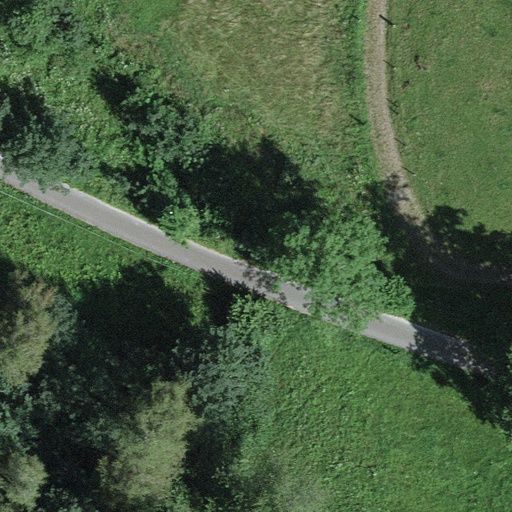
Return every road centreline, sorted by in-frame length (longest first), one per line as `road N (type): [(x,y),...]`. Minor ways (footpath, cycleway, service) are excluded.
road 1 (track): [(511,370),(226,270),(0,164)]
road 2 (track): [(376,0),(379,115),(409,213),(441,276),(445,348)]
